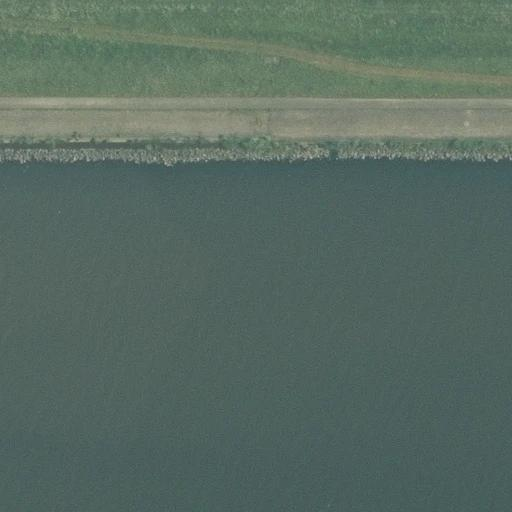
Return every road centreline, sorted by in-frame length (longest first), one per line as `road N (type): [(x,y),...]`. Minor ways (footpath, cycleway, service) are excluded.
road 1 (track): [(0,19),(258,44),(364,68),(511,79)]
road 2 (unclassified): [(0,99),(511,100)]
